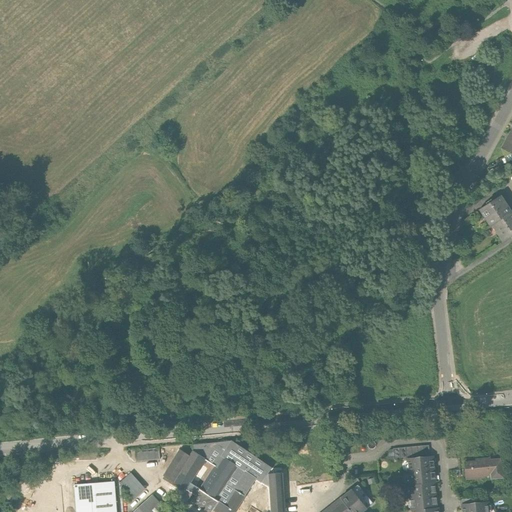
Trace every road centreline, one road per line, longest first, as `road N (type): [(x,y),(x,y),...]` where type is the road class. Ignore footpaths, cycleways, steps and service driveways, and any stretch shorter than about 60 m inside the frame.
road 1 (tertiary): [(452,405),(0,448)]
road 2 (residential): [(511,99),(461,194),(441,273),(452,405)]
